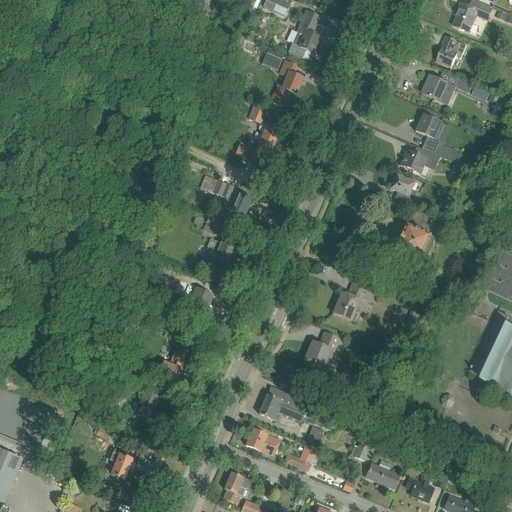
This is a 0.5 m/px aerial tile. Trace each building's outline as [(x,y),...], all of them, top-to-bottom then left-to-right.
[(289,0),(266,0),(264,7),(273,12),(275,6),(288,11),(292,1),(289,0)] [(454,27),(459,29),(458,30),(464,33),(465,32),(470,34),(477,17),(488,22),(493,10),(473,2),(470,9),(461,5),(456,17),(458,18),(454,27)] [(496,18),(505,22),(507,16),(499,12),(496,18)] [(292,45),(287,55),(300,60),(305,50),(313,54),(320,38),(312,35),(317,25),(302,19),(296,33),(292,31),(287,42),(293,45),(292,45)] [(446,38),(443,44),(443,45),(444,45),(436,63),(451,69),(450,72),(455,74),(457,69),(453,67),(456,58),(461,60),(467,46),(446,38)] [(280,65),(283,58),(278,56),(275,63),(280,65)] [(263,65),(268,68),(272,60),(267,57),(263,65)] [(297,67),(287,64),(286,63),(281,75),(288,79),(283,89),(278,87),(271,104),(283,109),(290,93),(296,95),(302,79),(293,75),(297,67)] [(476,75),(473,81),(483,86),(486,79),(476,75)] [(430,77),(422,95),(437,101),(448,106),(452,99),(444,96),(449,85),(440,81),(430,77)] [(456,79),(453,87),(469,94),(473,86),(456,79)] [(235,155),(252,162),(259,165),(264,155),(259,153),(263,144),(273,149),(281,130),(271,126),(264,124),(262,124),(267,112),(254,106),(248,120),(260,125),(259,128),(259,131),(260,133),(262,134),(264,135),(260,144),(260,143),(257,151),(240,144),(235,155)] [(416,132),(428,138),(434,141),(436,137),(441,125),(423,116),(416,132)] [(439,144),(434,156),(440,158),(451,163),(456,152),(439,144)] [(434,156),(428,153),(419,149),(416,156),(407,152),(401,166),(420,175),(423,167),(435,172),(440,158),(434,156)] [(180,174),(180,175),(178,180),(182,181),(184,177),(186,177),(191,165),(199,169),(200,167),(206,170),(207,168),(201,166),(202,165),(193,161),(193,162),(187,159),(180,174)] [(456,166),(451,179),(459,183),(465,170),(456,166)] [(397,201),(406,205),(411,207),(417,193),(412,191),(415,183),(397,175),(390,190),(400,194),(397,201)] [(229,214),(230,211),(244,217),(252,200),(238,194),(232,192),(234,188),(219,182),(206,176),(200,190),(213,196),(214,193),(229,199),(229,198),(235,201),(233,205),(229,203),(226,204),(223,212),(229,214)] [(445,191),(442,200),(450,203),(454,195),(445,191)] [(395,251),(405,255),(409,257),(405,267),(415,271),(419,261),(425,264),(436,239),(431,236),(427,234),(434,219),(422,214),(415,230),(406,226),(395,251)] [(210,215),(203,231),(215,237),(222,220),(210,215)] [(193,224),(196,225),(202,228),(205,223),(196,219),(193,224)] [(485,292),(511,304),(511,239),(509,240),(485,292)] [(215,260),(219,262),(228,266),(235,250),(221,244),(221,245),(215,242),(211,241),(208,248),(205,255),(206,259),(212,261),(215,260)] [(342,294),(333,315),(343,319),(351,322),(354,323),(357,316),(354,315),(355,313),(361,299),(371,303),(372,300),(376,291),(366,286),(357,282),(350,297),(348,296),(342,294)] [(186,313),(193,316),(203,319),(213,296),(203,292),(196,289),(193,295),(188,293),(186,297),(192,299),(189,305),(183,302),(180,310),(186,312),(186,313)] [(406,324),(415,328),(417,323),(418,324),(422,316),(413,312),(413,313),(409,316),(406,324)] [(490,385),(499,389),(500,388),(502,389),(501,390),(502,391),(503,389),(511,393),(511,395),(511,394),(511,392),(510,392),(511,386),(511,320),(508,319),(509,317),(499,312),(494,322),(470,372),(477,376),(478,375),(481,376),(480,379),(490,384),(490,385)] [(304,364),(313,368),(314,369),(315,365),(323,369),(328,358),(331,360),(340,340),(325,334),(320,346),(313,343),(304,364)] [(160,375),(168,379),(177,382),(182,370),(181,370),(189,351),(178,347),(170,366),(165,363),(160,375)] [(385,364),(394,368),(398,358),(388,355),(385,364)] [(143,368),(139,377),(150,381),(154,372),(143,368)] [(259,415),(269,419),(274,422),(278,413),(302,423),(302,421),(313,426),(330,433),(336,420),(319,412),(320,409),(271,388),(268,396),(267,396),(259,415)] [(136,415),(140,416),(149,421),(158,399),(149,395),(143,393),(140,392),(138,398),(141,399),(139,404),(135,402),(131,413),(136,415)] [(444,396),(441,400),(442,405),(446,408),(451,407),(454,403),(453,398),(449,395),(444,396)] [(111,434),(100,429),(99,429),(98,428),(95,434),(97,435),(97,436),(108,441),(111,434)] [(310,434),(321,438),(324,432),(312,428),(310,434)] [(253,430),(250,438),(277,449),(283,452),(285,444),(280,442),(273,439),(272,441),(266,438),(268,436),(253,430)] [(277,449),(250,438),(246,447),(261,453),(262,450),(267,452),(267,454),(274,457),(277,449)] [(355,458),(364,462),(372,441),(363,438),(355,458)] [(306,445),(300,460),(311,465),(316,467),(319,458),(316,456),(318,450),(317,449),(314,448),(306,445)] [(9,511),(10,511),(9,510),(3,507),(23,461),(0,450),(0,511),(9,511)] [(112,475),(115,477),(124,481),(132,461),(120,456),(113,453),(110,461),(117,463),(112,475)] [(311,465),(300,460),(289,455),(286,462),(308,472),(311,465)] [(367,470),(366,473),(367,475),(368,475),(367,479),(394,490),(398,480),(399,477),(389,472),(391,467),(381,463),(379,468),(372,466),(371,469),(370,471),(369,470),(367,470)] [(449,479),(451,472),(444,469),(443,472),(441,472),(435,487),(444,491),(449,479)] [(452,471),(451,472),(449,479),(454,481),(457,473),(452,471)] [(224,500),(233,504),(236,505),(240,497),(242,498),(245,490),(246,489),(253,492),(256,490),(258,485),(232,473),(225,490),(227,491),(224,500)] [(417,482),(409,479),(406,489),(413,491),(410,496),(428,504),(432,495),(434,490),(427,487),(429,483),(422,480),(420,486),(416,485),(417,482)] [(346,483),(343,491),(351,494),(354,486),(346,483)] [(450,497),(448,500),(445,510),(450,511),(472,511),(474,508),(481,510),(486,498),(470,492),(465,503),(450,497)] [(294,503),(302,507),(305,500),(297,496),(294,503)] [(241,511),(270,511),(246,502),(241,511)]
